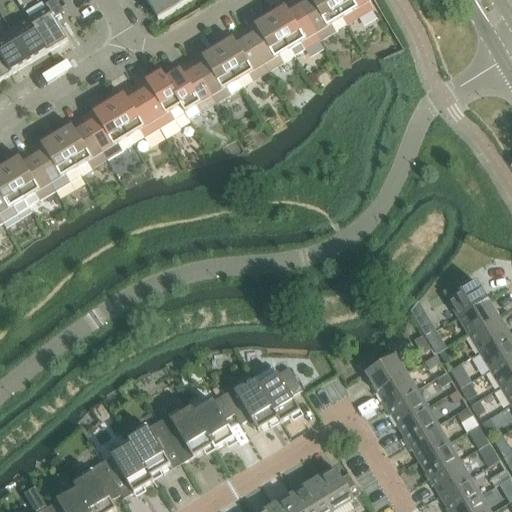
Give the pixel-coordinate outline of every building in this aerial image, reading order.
[(154,0),(147,4),(159,24),(195,2),(193,0),(154,0)] [(306,0),(298,5),(320,43),(347,28),(330,0),(306,0)] [(330,0),(347,28),(373,12),(366,0),(330,0)] [(28,22),(48,55),(68,43),(54,21),(65,14),(57,1),(46,7),(48,10),(28,22)] [(269,17),(294,59),(320,43),(298,5),(287,12),(285,8),(269,17)] [(245,37),(268,75),(294,59),(269,17),(254,27),(256,30),(245,37)] [(28,22),(10,33),(30,66),(48,55),(28,22)] [(0,38),(0,58),(11,77),(30,66),(10,33),(0,38)] [(217,49),(242,91),(268,75),(245,37),(234,43),(232,40),(217,49)] [(242,91),(217,49),(201,58),(204,62),(193,68),(216,106),(242,91)] [(0,84),(11,77),(0,58),(0,84)] [(185,115),(185,116),(189,122),(216,106),(193,68),(182,75),(180,71),(165,80),(185,115)] [(147,86),(136,93),(159,131),(185,116),(185,115),(165,80),(161,73),(145,83),(147,86)] [(124,96),(108,105),(133,147),(159,131),(136,93),(126,99),(124,96)] [(84,124),(107,163),(133,147),(108,105),(93,114),(95,118),(84,124)] [(71,127),(56,137),(81,178),(107,163),(84,124),(73,131),(71,127)] [(32,156),(55,194),(81,178),(56,137),(41,146),(43,149),(32,156)] [(19,159),(4,168),(29,210),(55,194),(32,156),(21,162),(19,159)] [(29,210),(4,168),(0,170),(0,221),(3,225),(29,210)] [(443,295),(459,321),(488,303),(477,285),(464,293),(459,285),(443,295)] [(459,321),(469,339),(499,321),(488,303),(459,321)] [(469,339),(480,356),(509,338),(499,321),(469,339)] [(511,342),(509,338),(480,356),(491,374),(511,360),(511,342)] [(371,383),(377,394),(407,376),(391,350),(375,360),(380,367),(364,377),(368,384),(371,383)] [(511,360),(491,374),(501,391),(511,384),(511,360)] [(279,422),(278,422),(281,427),(301,415),(293,400),(303,394),(290,371),(279,378),(276,374),(257,385),(260,390),(259,390),(279,422)] [(382,407),(386,413),(418,394),(407,376),(377,394),(384,405),(382,407)] [(511,384),(501,391),(511,408),(511,384)] [(224,399),(236,418),(242,428),(252,422),(259,434),(278,422),(279,422),(259,390),(260,390),(257,385),(238,397),(235,392),(224,399)] [(392,418),(399,429),(428,411),(418,394),(386,413),(389,419),(392,418)] [(224,399),(195,416),(194,417),(214,449),(213,449),(216,453),(236,441),(226,424),(236,418),(224,399)] [(428,411),(399,429),(405,440),(403,442),(407,448),(439,429),(428,411)] [(194,417),(195,416),(192,412),(173,423),(170,419),(159,426),(171,444),(184,467),(213,449),(214,449),(194,417)] [(129,444),(132,448),(151,480),(152,479),(171,468),(161,450),(171,444),(159,426),(129,444)] [(449,446),(439,429),(407,448),(410,454),(413,453),(420,464),(449,446)] [(424,477),(428,483),(460,464),(449,446),(420,464),(427,476),(424,477)] [(132,448),(102,466),(114,485),(120,495),(126,502),(134,496),(155,484),(152,479),(151,480),(132,448)] [(434,488),(441,499),(470,481),(460,464),(428,483),(432,489),(434,488)] [(75,489),(78,493),(89,511),(116,511),(104,491),(114,485),(102,466),(91,473),(94,477),(75,489)] [(314,484),(330,511),(336,511),(362,497),(350,477),(342,482),(336,471),(314,484)] [(445,511),(459,511),(481,499),(470,481),(441,499),(448,510),(445,511)] [(294,496),(303,511),(330,511),(314,484),(294,496)] [(48,511),(49,511),(89,511),(78,493),(48,511)] [(303,511),(294,496),(273,509),(275,511),(303,511)] [(488,511),(481,499),(459,511),(488,511)]
